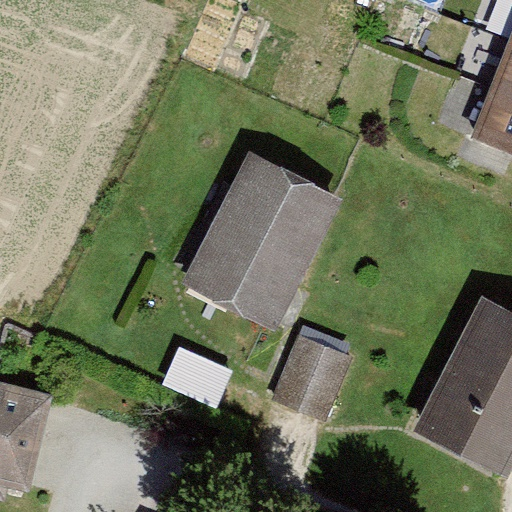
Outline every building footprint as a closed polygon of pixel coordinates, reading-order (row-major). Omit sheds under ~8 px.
[(511,33),(474,137),(511,150),(511,33)] [(253,146),(184,277),(278,326),(347,194),(253,146)] [(420,424),(508,467),(511,459),(511,305),(484,292),(420,424)] [(302,330),(279,390),(330,410),(352,349),(302,330)] [(181,340),(165,380),(220,401),(236,361),(181,340)] [(0,377),(0,479),(29,487),(52,390),(0,377)]
